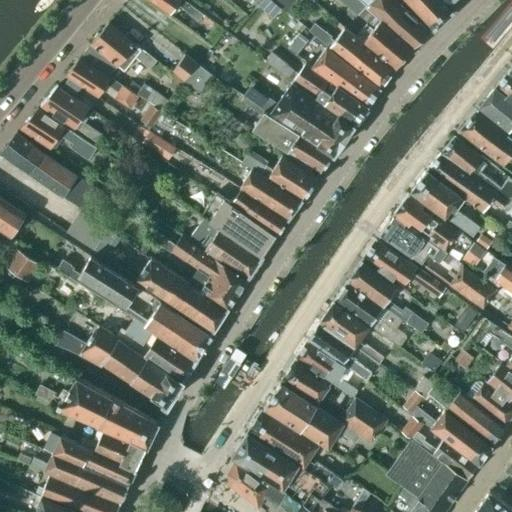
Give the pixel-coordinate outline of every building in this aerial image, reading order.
[(206,16),(184,0),(149,0),(170,14),(177,4),(201,22),(206,16)] [(281,9),(271,0),(262,0),(258,6),(273,19),(281,9)] [(271,0),(281,9),(286,12),(296,0),(271,0)] [(367,8),(367,6),(360,0),(342,0),(360,15),(367,8)] [(360,0),(367,6),(367,8),(381,21),(382,21),(413,48),(429,33),(395,0),(373,0),(372,0),(360,0)] [(405,0),(433,29),(452,12),(440,0),(405,0)] [(395,68),(413,48),(381,21),(363,43),(387,62),(395,68)] [(149,70),(156,61),(142,49),(108,23),(79,58),(108,76),(116,66),(123,71),(134,58),(149,70)] [(223,29),(215,23),(204,39),(212,45),(223,29)] [(310,30),(314,33),(330,46),(371,82),(380,88),(395,68),(387,62),(363,43),(345,29),(334,41),(331,39),(331,37),(315,25),(310,30)] [(330,46),(314,33),(307,43),(323,54),(314,67),(367,105),(380,88),(371,82),(330,46)] [(294,70),(272,53),(265,61),(288,78),(294,70)] [(204,96),(218,80),(197,63),(185,54),(172,70),(177,75),(183,79),(184,80),(204,96)] [(127,88),(108,76),(79,58),(64,76),(97,97),(106,84),(119,92),(114,99),(130,109),(139,96),(127,88)] [(345,118),(353,123),(367,105),(314,67),(308,63),(294,81),(345,118)] [(511,74),(508,71),(494,88),(479,106),(509,131),(506,134),(511,139),(511,74)] [(345,118),(294,81),(288,89),(278,104),(249,84),(242,95),(247,99),(266,112),(270,115),(333,152),(353,123),(345,118)] [(169,101),(144,84),(137,94),(162,111),(169,101)] [(89,107),(57,85),(40,104),(95,141),(100,135),(79,121),(89,107)] [(206,97),(215,105),(216,105),(224,95),(214,87),(206,97)] [(333,152),(270,115),(266,112),(247,99),(244,104),(262,115),(254,129),(320,171),(333,152)] [(162,112),(150,104),(140,120),(152,127),(162,112)] [(20,128),(50,148),(59,134),(73,144),(70,147),(88,160),(96,147),(37,108),(20,128)] [(511,139),(506,134),(476,110),(459,131),(502,164),(511,154),(511,139)] [(175,120),(162,113),(156,125),(168,132),(175,120)] [(244,125),(231,116),(225,125),(239,133),(244,125)] [(100,192),(78,179),(43,154),(17,132),(0,151),(0,152),(8,158),(80,209),(82,210),(80,212),(79,211),(66,232),(89,247),(101,255),(107,245),(109,246),(116,235),(99,224),(85,215),(100,192)] [(504,198),(511,203),(511,179),(509,177),(501,188),(480,172),(488,161),(481,155),(480,155),(454,136),(440,153),(504,198)] [(268,178),(301,199),(316,177),(282,154),(273,170),(266,166),(269,162),(250,150),(242,162),(252,169),(268,178)] [(209,169),(180,151),(173,162),(202,181),(209,169)] [(440,153),(426,170),(465,198),(482,211),(492,197),(496,200),(495,202),(508,212),(511,206),(511,203),(504,198),(440,153)] [(301,199),(268,178),(252,169),(240,188),(241,188),(287,219),(301,199)] [(457,210),(465,198),(426,170),(410,190),(472,236),(479,226),(457,210)] [(113,175),(106,184),(120,193),(126,184),(113,175)] [(120,193),(106,184),(100,192),(85,215),(99,224),(113,203),(120,193)] [(276,235),(287,219),(241,188),(231,203),(238,208),(276,235)] [(262,256),(276,235),(238,208),(231,203),(216,193),(201,216),(204,218),(262,256)] [(393,214),(443,250),(457,230),(407,194),(393,214)] [(25,214),(0,197),(0,230),(10,237),(25,214)] [(446,252),(443,250),(393,214),(388,220),(389,220),(379,234),(411,257),(417,248),(438,263),(441,259),(446,252)] [(187,240),(204,251),(246,279),(262,256),(204,218),(187,240)] [(151,240),(170,253),(171,252),(237,293),(246,279),(204,251),(187,240),(181,237),(175,246),(156,233),(151,240)] [(481,233),(474,242),(485,251),(492,242),(481,233)] [(375,239),(361,260),(397,287),(399,285),(402,287),(409,277),(429,290),(438,298),(445,288),(375,239)] [(474,242),(469,250),(462,258),(474,266),(485,251),(474,242)] [(39,265),(15,249),(4,265),(27,281),(39,265)] [(171,252),(170,253),(167,258),(190,273),(193,270),(195,272),(189,282),(228,308),(237,293),(171,252)] [(446,252),(441,259),(448,264),(453,257),(446,252)] [(138,288),(91,256),(79,274),(72,269),(73,267),(70,265),(71,264),(63,259),(58,267),(123,310),(123,309),(196,357),(210,335),(155,299),(152,304),(153,307),(155,309),(147,320),(126,306),(138,288)] [(228,308),(189,282),(151,257),(137,279),(213,330),(228,308)] [(483,272),(490,277),(500,285),(501,283),(511,290),(511,268),(505,264),(505,265),(493,257),(483,272)] [(397,287),(361,260),(347,280),(403,320),(421,333),(428,323),(405,307),(402,311),(388,300),(397,287)] [(451,284),(467,295),(484,307),(497,289),(500,285),(490,277),(486,281),(463,265),(451,284)] [(347,280),(334,300),(370,325),(399,348),(406,338),(406,336),(396,328),(403,320),(347,280)] [(334,300),(319,321),(355,345),(379,363),(384,356),(366,343),(365,345),(359,341),(370,325),(334,300)] [(453,325),(463,332),(477,312),(467,306),(453,325)] [(105,317),(99,327),(114,337),(121,328),(105,317)] [(355,345),(319,321),(307,340),(347,365),(366,380),(372,373),(348,355),(355,345)] [(511,372),(511,336),(491,323),(486,331),(511,348),(511,353),(503,365),(511,372)] [(114,337),(99,327),(98,326),(87,344),(64,331),(58,344),(79,355),(100,366),(102,362),(166,404),(181,380),(119,340),(114,337)] [(124,331),(119,340),(181,380),(195,358),(157,333),(146,326),(137,338),(124,331)] [(485,331),(475,344),(482,349),(492,336),(485,331)] [(307,340),(295,358),(332,381),(353,396),(358,389),(339,376),(347,365),(307,340)] [(439,347),(447,352),(451,346),(444,341),(439,347)] [(12,353),(2,347),(0,351),(0,373),(1,374),(12,353)] [(473,357),(462,349),(454,360),(465,368),(473,357)] [(442,361),(431,354),(427,354),(421,363),(434,371),(442,361)] [(295,358),(280,382),(340,421),(347,411),(322,395),(332,381),(295,358)] [(470,398),(504,427),(511,415),(511,372),(503,365),(500,362),(485,382),(484,380),(482,382),(480,381),(475,382),(466,395),(470,398)] [(424,397),(426,394),(432,387),(434,385),(423,376),(414,388),(424,397)] [(90,420),(89,421),(104,427),(104,428),(146,446),(157,424),(77,377),(70,389),(63,385),(59,394),(41,384),(35,394),(37,394),(38,395),(51,401),(90,420)] [(340,421),(280,382),(264,406),(328,447),(339,431),(356,441),(361,434),(371,441),(385,421),(356,398),(347,411),(340,421)] [(432,387),(426,394),(444,407),(443,409),(491,446),(504,427),(470,398),(466,395),(458,389),(449,402),(445,399),(447,397),(432,387)] [(411,413),(417,406),(424,397),(416,391),(403,407),(411,413)] [(37,394),(34,400),(48,406),(51,401),(38,395),(37,394)] [(417,406),(411,413),(421,421),(430,428),(431,427),(445,438),(479,463),(491,446),(443,409),(434,420),(427,414),(417,406)] [(303,469),(330,486),(331,484),(337,489),(343,480),(318,463),(317,463),(316,463),(315,463),(314,464),(307,460),(315,448),(259,413),(246,434),(292,463),(303,469)] [(421,424),(413,418),(402,432),(411,439),(416,431),(421,424)] [(93,450),(135,470),(146,446),(104,428),(93,450)] [(411,439),(410,439),(415,443),(467,480),(479,463),(445,438),(443,437),(435,449),(422,440),(424,437),(421,435),(416,431),(411,439)] [(230,458),(235,461),(275,488),(292,463),(246,434),(230,458)] [(61,435),(53,452),(83,466),(84,463),(129,482),(135,470),(93,450),(61,435)] [(410,439),(385,475),(403,488),(417,497),(437,511),(444,511),(467,480),(415,443),(410,439)] [(33,458),(30,466),(31,466),(44,471),(45,469),(121,500),(129,482),(84,463),(83,466),(53,452),(47,464),(33,458)] [(31,466),(30,466),(17,460),(14,466),(29,472),(31,466)] [(263,511),(294,511),(300,505),(275,488),(235,461),(229,473),(230,482),(265,509),(263,511)] [(292,463),(275,488),(300,505),(308,492),(319,500),(321,498),(330,486),(303,469),(292,463)] [(41,497),(79,511),(116,511),(121,501),(50,473),(44,487),(41,497)] [(437,511),(417,497),(403,488),(398,495),(406,501),(404,503),(410,507),(406,511),(437,511)] [(511,511),(511,509),(489,491),(474,511),(511,511)] [(310,511),(349,511),(350,511),(341,505),(338,510),(326,502),(321,498),(319,500),(308,492),(300,505),(310,511)] [(79,511),(41,497),(37,507),(35,511),(79,511)]
